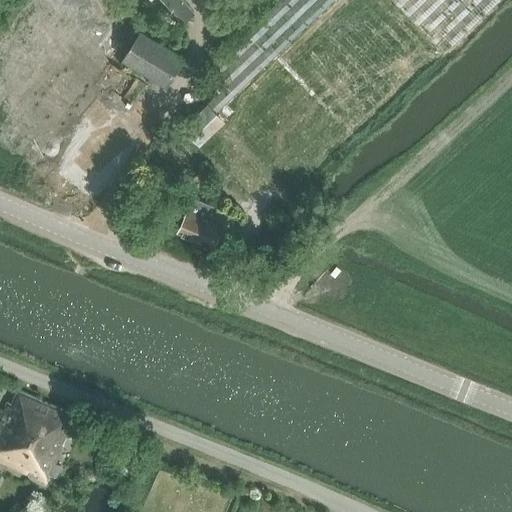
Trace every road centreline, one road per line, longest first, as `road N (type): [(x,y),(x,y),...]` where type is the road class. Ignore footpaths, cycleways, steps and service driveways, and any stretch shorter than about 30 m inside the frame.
road 1 (tertiary): [(511,409),(0,203)]
road 2 (unclassified): [(356,511),(0,367)]
road 3 (track): [(511,73),(310,259),(274,312)]
